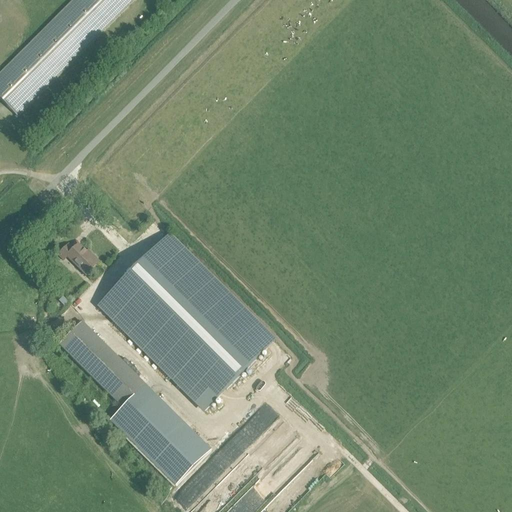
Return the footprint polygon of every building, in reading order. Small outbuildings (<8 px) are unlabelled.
[(74,0),(0,75),(0,99),(18,117),(134,0),(74,0)] [(104,301),(99,306),(206,412),(241,376),(275,343),(168,237),(135,270),(104,301)] [(93,257),(91,258),(78,245),(73,250),(68,245),(58,256),(63,261),(67,258),(86,277),(99,263),(93,257)] [(82,323),(59,346),(123,410),(146,387),(82,323)] [(123,410),(110,422),(175,488),(211,452),(154,395),(146,387),(123,410)]
